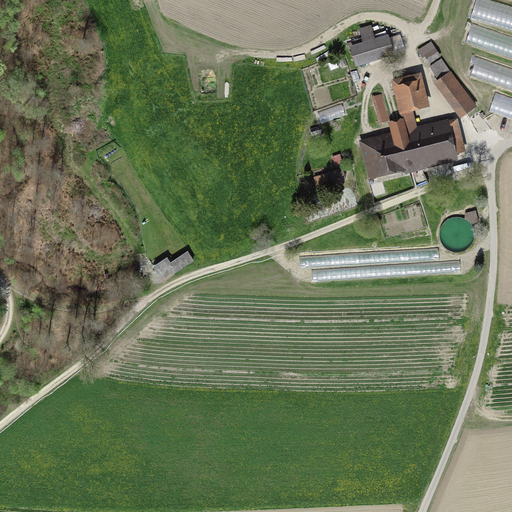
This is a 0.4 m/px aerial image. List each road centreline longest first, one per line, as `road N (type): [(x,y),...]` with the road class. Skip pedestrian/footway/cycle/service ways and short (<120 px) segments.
road 1 (unclassified): [(511,140),(489,152),(494,246),(482,353),(423,511)]
road 2 (track): [(142,303),(188,278),(470,172),(489,152)]
road 3 (track): [(437,0),(410,55),(480,162)]
road 4 (track): [(0,427),(142,303)]
